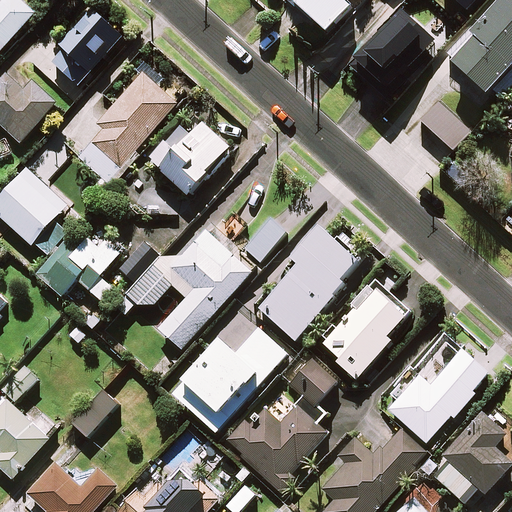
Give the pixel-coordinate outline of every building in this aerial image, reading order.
[(0,56),(37,15),(20,0),(8,0),(0,9),(0,56)] [(354,9),(344,0),(296,0),(295,1),(331,34),(354,9)] [(511,0),(507,0),(454,63),(500,103),(511,88),(511,0)] [(457,0),(469,10),(478,0),(457,0)] [(110,22),(95,9),(59,50),(47,39),(29,59),(46,74),(55,64),(81,87),(123,39),(108,25),(110,22)] [(351,66),(387,98),(437,42),(401,10),(351,66)] [(59,106),(19,68),(0,88),(0,123),(23,145),(59,106)] [(179,105),(145,74),(100,124),(106,130),(81,158),(109,183),(179,105)] [(471,133),(438,102),(421,120),(454,151),(471,133)] [(233,149),(205,125),(195,137),(184,127),(153,163),(192,196),(233,149)] [(70,207),(31,171),(0,203),(0,214),(47,258),(68,236),(55,224),(70,207)] [(289,232),(275,219),(247,250),(261,263),(289,232)] [(363,261),(325,228),(297,261),(303,266),(263,311),(299,342),(347,287),(344,283),(363,261)] [(90,240),(78,230),(39,276),(65,299),(79,282),(104,303),(117,287),(105,278),(125,254),(97,232),(90,240)] [(164,258),(138,286),(130,294),(118,306),(127,315),(139,303),(150,314),(176,287),(191,301),(163,331),(185,351),(256,275),(210,232),(186,257),(174,246),(164,258)] [(138,286),(164,258),(146,242),(121,271),(138,286)] [(412,315),(378,284),(357,306),(361,309),(328,345),(345,361),(342,364),(360,381),(395,343),(390,339),(412,315)] [(0,312),(9,303),(0,295),(0,312)] [(239,407),(280,362),(230,316),(207,341),(218,351),(203,367),(216,379),(212,382),(239,407)] [(293,475),(328,434),(320,427),(331,415),(320,406),(341,383),(315,360),(290,387),(300,396),(292,405),(280,394),(253,425),(248,420),(230,441),(246,455),(242,459),(284,496),(298,479),(293,475)] [(40,382),(28,369),(5,390),(17,403),(40,382)] [(459,410),(423,377),(392,412),(429,444),(459,410)] [(121,406),(106,392),(76,425),(90,438),(121,406)] [(45,417),(36,426),(10,402),(0,412),(0,450),(4,454),(0,458),(0,465),(15,480),(52,441),(49,439),(58,429),(45,417)] [(507,434),(484,413),(445,456),(453,463),(439,479),(467,505),(481,490),(487,496),(511,468),(511,461),(496,447),(507,434)] [(378,511),(429,455),(403,431),(379,458),(357,439),(339,460),(333,455),(323,466),(336,478),(325,490),(339,502),(329,511),(378,511)] [(211,511),(224,499),(184,461),(161,485),(148,499),(139,491),(119,511),(211,511)] [(78,467),(71,475),(60,465),(32,495),(49,511),(96,511),(120,487),(102,470),(98,474),(92,468),(86,475),(78,467)] [(242,511),(257,496),(248,488),(230,508),(234,511),(242,511)] [(427,511),(417,499),(402,511),(427,511)]
